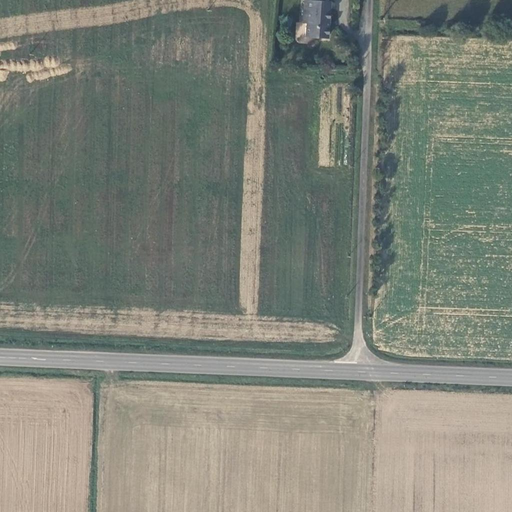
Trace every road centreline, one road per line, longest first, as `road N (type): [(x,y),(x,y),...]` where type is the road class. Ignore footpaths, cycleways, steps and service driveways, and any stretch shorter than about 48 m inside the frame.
road 1 (unclassified): [(356,371),(369,0)]
road 2 (secondary): [(0,356),(356,371)]
road 3 (secondary): [(356,371),(511,378)]
